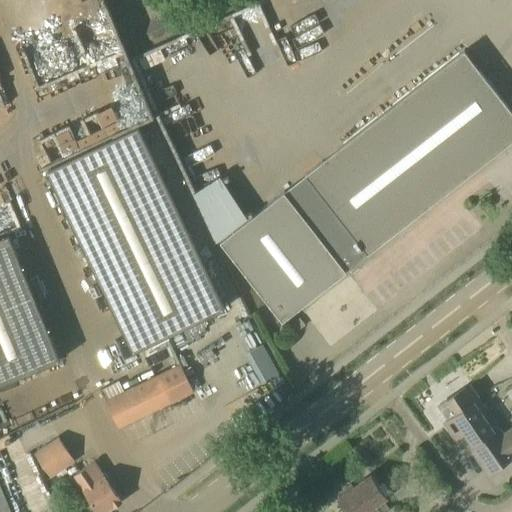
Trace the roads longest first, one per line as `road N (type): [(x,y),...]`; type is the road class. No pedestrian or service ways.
road 1 (unclassified): [(192,511),(372,377)]
road 2 (unclassified): [(372,377),(511,266)]
road 3 (unclassified): [(372,377),(483,511)]
